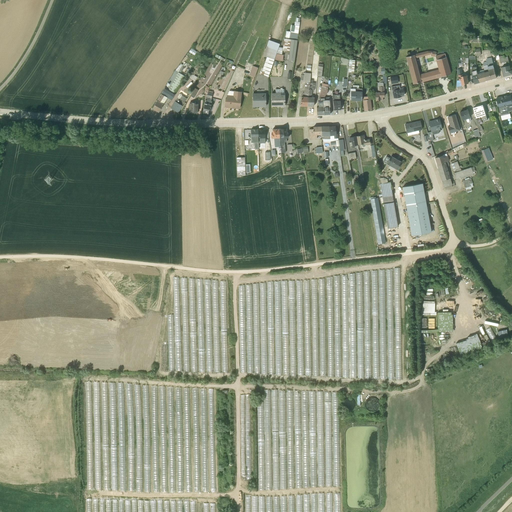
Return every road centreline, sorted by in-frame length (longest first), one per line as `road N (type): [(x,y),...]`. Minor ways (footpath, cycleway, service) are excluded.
road 1 (unclassified): [(0,256),(251,271),(453,247)]
road 2 (tertiary): [(0,111),(168,123),(376,114)]
road 3 (track): [(85,377),(334,387)]
road 4 (track): [(238,511),(234,271)]
road 5 (unclassified): [(453,247),(429,167),(376,114)]
road 6 (tertiary): [(376,114),(511,80)]
